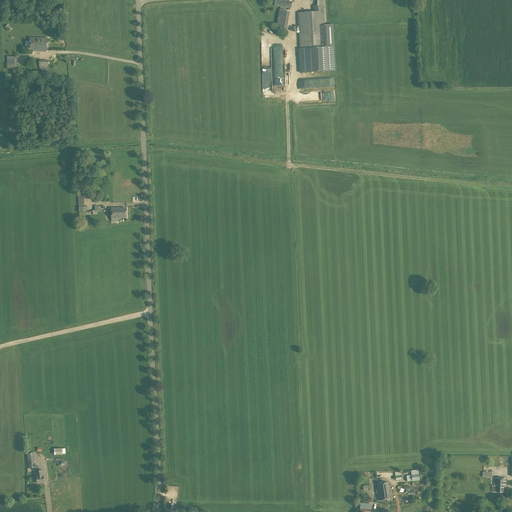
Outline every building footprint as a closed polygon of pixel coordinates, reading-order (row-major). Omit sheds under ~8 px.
[(291,9),(292,1),(285,0),(274,0),(274,6),(291,9)] [(313,6),(313,12),(297,12),(299,48),(298,48),(299,73),(336,71),(333,24),(325,25),(323,0),(310,0),(314,0),(317,0),(318,3),(316,3),(316,6),(313,6)] [(286,31),(289,11),(279,10),(276,30),(286,31)] [(47,40),(30,39),(29,50),(47,51),(47,40)] [(7,67),(17,67),(20,65),(16,62),(16,56),(7,56),(7,67)] [(48,75),(48,60),(39,60),(39,66),(41,66),(41,72),(40,72),(40,75),(48,75)] [(111,222),(119,222),(119,218),(126,218),(126,208),(111,209),(111,222)] [(37,483),(44,482),(43,470),(35,471),(36,474),(37,483)] [(412,481),(419,480),(418,470),(411,470),(411,475),(406,476),(407,481),(412,481)] [(402,479),(401,471),(394,473),(395,477),(393,477),(394,479),(395,479),(396,481),(402,479)] [(505,487),(506,479),(495,478),(495,486),(496,486),(496,492),(504,492),(504,487),(505,487)] [(383,483),(383,481),(378,482),(378,484),(377,484),(378,490),(376,490),(376,494),(379,493),(380,501),(390,499),(389,495),(391,495),(391,492),(389,492),(388,482),(383,483)] [(370,511),(371,503),(364,503),(364,501),(360,501),(360,507),(358,507),(358,511),(370,511)]
